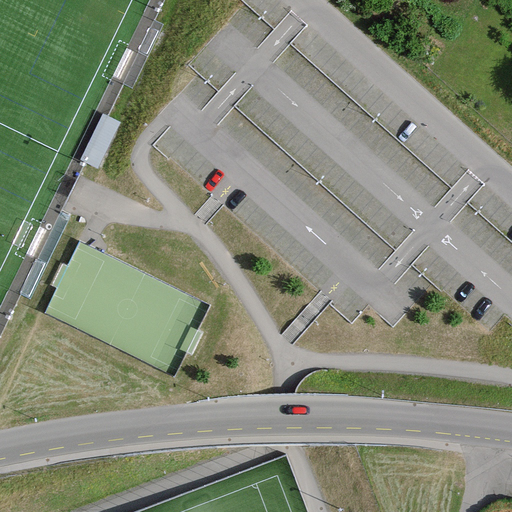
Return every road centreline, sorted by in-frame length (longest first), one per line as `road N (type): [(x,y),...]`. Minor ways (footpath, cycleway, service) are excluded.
road 1 (tertiary): [(497,428),(291,416),(185,421),(0,448)]
road 2 (residential): [(511,188),(303,0)]
